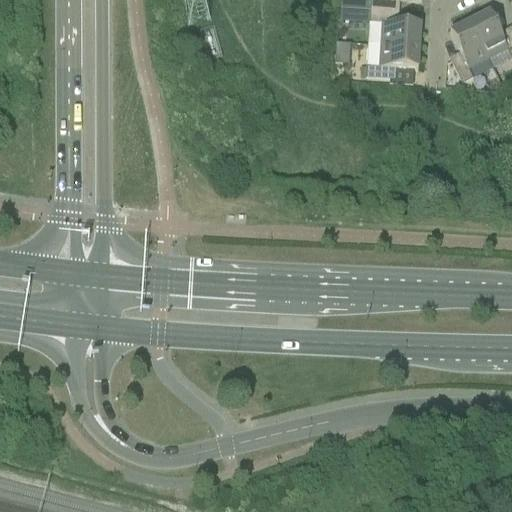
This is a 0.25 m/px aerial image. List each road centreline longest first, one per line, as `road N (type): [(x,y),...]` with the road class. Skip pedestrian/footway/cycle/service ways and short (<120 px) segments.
road 1 (unclassified): [(511,407),(394,407),(161,458),(126,449),(99,427)]
road 2 (primary): [(102,331),(511,351)]
road 3 (primary): [(511,301),(103,279)]
road 4 (secondary): [(103,279),(101,0)]
road 5 (secondary): [(65,0),(67,275)]
